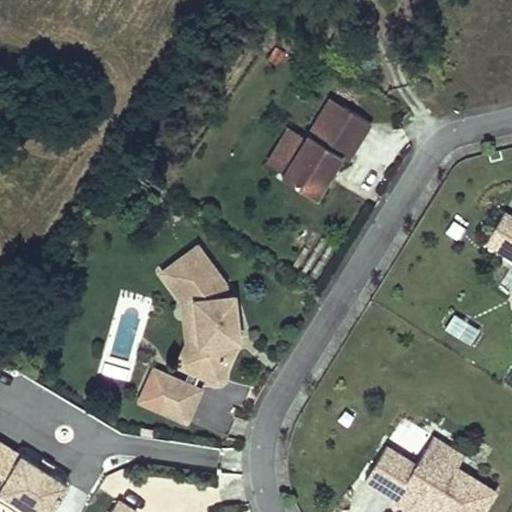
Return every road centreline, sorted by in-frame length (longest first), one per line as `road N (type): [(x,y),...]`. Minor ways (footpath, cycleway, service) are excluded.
road 1 (residential): [(511,118),(444,131),(264,416),(286,511)]
road 2 (unknown): [(444,131),(401,79),(391,0)]
